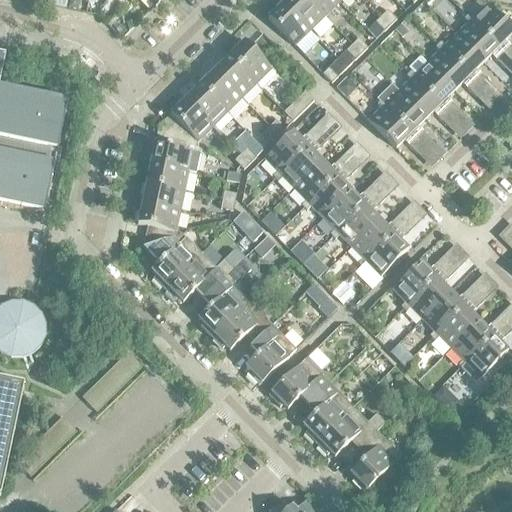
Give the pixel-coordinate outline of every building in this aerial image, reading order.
[(305,0),(287,0),(282,5),(309,33),(324,18),(305,0)] [(338,4),(334,0),(305,0),(324,18),(338,4)] [(294,48),(309,33),(282,5),(267,20),(294,48)] [(468,15),(466,17),(497,49),(511,34),(485,7),(473,19),(468,15)] [(387,11),(380,18),(390,27),(396,21),(387,11)] [(467,24),(455,36),(483,64),(497,49),(466,17),(463,20),(467,24)] [(374,24),(383,33),(390,27),(380,18),(374,24)] [(400,25),(394,31),(401,38),(407,32),(400,25)] [(439,43),(437,46),(468,78),(483,64),(455,36),(444,48),(439,43)] [(358,40),(351,46),(361,56),(367,50),(358,40)] [(228,58),(255,86),(270,71),(243,43),(228,58)] [(345,52),(354,62),(361,56),(351,46),(345,52)] [(427,64),(426,64),(454,92),(468,78),(437,46),(434,49),(438,53),(427,64)] [(511,63),(511,61),(511,50),(508,47),(501,54),(511,63)] [(511,63),(501,54),(494,61),(504,70),(511,63)] [(0,204),(43,214),(67,102),(0,87),(0,76),(4,57),(0,56),(0,204)] [(241,100),(255,86),(228,58),(214,72),(241,100)] [(421,58),(406,73),(408,75),(439,106),(454,92),(426,64),(427,64),(421,58)] [(331,85),(337,79),(328,69),(322,76),(331,85)] [(214,72),(199,87),(226,114),(241,100),(214,72)] [(409,81),(397,93),(425,121),(439,106),(408,75),(405,77),(409,81)] [(482,92),(489,85),(479,75),(472,82),(482,92)] [(482,92),(472,82),(465,89),(475,98),(482,92)] [(390,86),(376,100),(379,103),(410,135),(425,121),(397,93),(390,86)] [(184,101),(212,129),(226,114),(199,87),(184,101)] [(292,123),(314,102),(304,92),(283,114),(292,123)] [(197,144),(212,129),(184,101),(157,128),(188,145),(193,140),(197,144)] [(380,110),(368,122),(395,150),(410,135),(379,103),(376,106),(380,110)] [(443,111),(453,120),(460,113),(450,104),(443,111)] [(453,120),(443,111),(436,118),(446,127),(453,120)] [(274,122),(268,128),(277,137),(284,131),(274,122)] [(157,128),(149,165),(187,173),(192,152),(187,151),(188,145),(157,128)] [(262,134),(271,144),(277,137),(268,128),(262,134)] [(320,136),(313,128),(304,138),(311,145),(320,136)] [(414,140),(423,149),(430,142),(421,133),(414,140)] [(291,134),(264,161),(276,174),(272,178),(274,180),(306,149),(291,134)] [(320,136),(311,145),(317,152),(327,143),(320,136)] [(414,140),(407,146),(416,156),(423,149),(414,140)] [(281,179),(293,191),(321,164),(306,149),(274,180),(277,183),(281,179)] [(246,150),(240,156),(249,165),(255,159),(246,150)] [(233,162),(243,172),(249,165),(240,156),(233,162)] [(348,165),(342,158),(332,167),(339,174),(348,165)] [(303,210),(335,178),(321,164),(293,191),(305,203),(300,207),(303,210)] [(187,173),(149,165),(145,185),(183,193),(187,173)] [(348,165),(339,174),(346,181),(355,172),(348,165)] [(238,185),(240,176),(227,174),(225,183),(238,185)] [(310,208),(322,220),(349,193),(335,178),(303,210),(306,212),(310,208)] [(145,185),(141,205),(179,213),(183,193),(145,185)] [(377,194),(370,187),(361,196),(368,203),(377,194)] [(223,193),(221,202),(234,204),(236,196),(223,193)] [(332,239),(363,207),(349,193),(322,220),(333,232),(329,236),(332,239)] [(377,194),(368,203),(375,210),(384,201),(377,194)] [(219,210),(230,212),(232,213),(234,204),(221,202),(219,210)] [(179,213),(141,205),(137,226),(146,228),(142,250),(178,239),(181,236),(178,233),(175,232),(179,213)] [(378,222),(363,207),(332,239),(334,241),(338,237),(350,249),(378,222)] [(396,232),(406,223),(399,216),(389,225),(396,232)] [(357,265),(360,268),(392,236),(378,222),(350,249),(362,261),(357,265)] [(396,232),(403,239),(413,230),(406,223),(396,232)] [(253,225),(243,235),(252,243),(262,233),(253,225)] [(152,280),(163,291),(200,255),(185,239),(184,239),(181,236),(178,239),(142,250),(157,265),(150,272),(155,277),(152,280)] [(392,236),(360,268),(363,270),(367,266),(379,279),(407,251),(392,236)] [(265,238),(253,250),(261,258),(273,246),(265,238)] [(300,245),(293,252),(300,260),(307,253),(300,245)] [(198,288),(206,296),(243,259),(237,252),(232,253),(215,270),(200,255),(163,291),(174,302),(177,300),(182,304),(198,288)] [(199,328),(210,339),(247,303),(238,294),(242,290),(242,285),(239,282),(241,279),(250,271),(249,265),(243,259),(206,296),(214,304),(197,320),(202,325),(199,328)] [(448,266),(441,259),(432,268),(439,275),(448,266)] [(400,308),(403,311),(434,279),(419,264),(392,291),(404,304),(400,308)] [(448,266),(439,275),(446,282),(455,273),(448,266)] [(421,321),(449,294),(434,279),(403,311),(405,313),(409,309),(421,321)] [(477,295),(470,288),(460,297),(467,304),(477,295)] [(335,298),(341,306),(342,307),(344,306),(352,298),(344,290),(335,298)] [(429,337),(431,340),(463,308),(449,294),(421,321),(433,333),(429,337)] [(477,295),(467,304),(474,311),(484,302),(477,295)] [(317,310),(325,318),(333,310),(325,302),(317,310)] [(245,336),(253,344),(271,327),(247,303),(210,339),(221,350),(224,348),(229,352),(245,336)] [(22,304),(11,304),(10,304),(0,308),(0,354),(10,359),(21,359),(31,355),(39,347),(44,337),(44,326),(39,316),(32,308),(22,304)] [(463,308),(431,340),(434,343),(438,338),(450,350),(477,323),(463,308)] [(489,326),(496,333),(505,324),(498,317),(489,326)] [(457,366),(460,369),(492,338),(477,323),(450,350),(461,362),(457,366)] [(496,333),(503,340),(511,331),(505,324),(496,333)] [(258,388),(295,351),(271,327),(253,344),(261,352),(244,368),(249,373),(246,376),(258,388)] [(475,384),(479,380),(507,353),(492,338),(460,369),(475,384)] [(128,355),(81,399),(95,414),(142,369),(128,355)] [(303,395),(310,403),(328,385),(304,361),(267,397),(279,409),(282,406),(286,411),(303,395)] [(0,494),(23,387),(0,381),(0,494)] [(328,385),(310,403),(318,411),(302,427),(307,432),(304,434),(315,446),(352,409),(328,385)] [(453,401),(444,409),(451,417),(460,408),(453,401)] [(350,443),(358,451),(376,433),(384,425),(375,416),(367,424),(352,409),(315,446),(326,457),(329,454),(334,459),(350,443)] [(61,419),(15,464),(30,479),(76,433),(61,419)] [(376,433),(358,451),(365,459),(349,475),(354,480),(351,482),(363,494),(400,458),(376,433)] [(285,511),(314,511),(305,503),(295,511),(294,511),(290,507),(285,511)]
